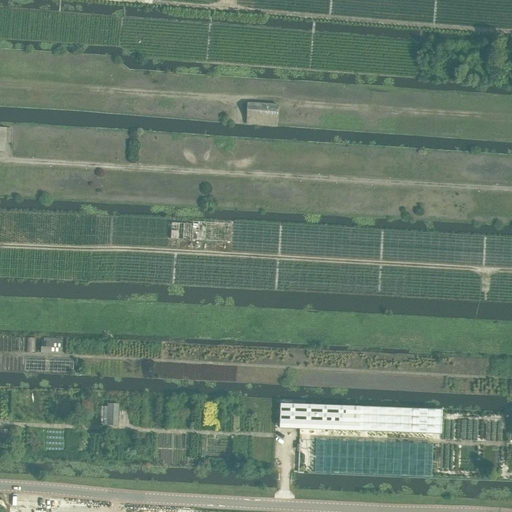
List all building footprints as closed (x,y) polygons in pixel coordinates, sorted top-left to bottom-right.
[(247,103),(246,117),(245,125),(275,127),(276,119),(277,105),(247,103)] [(170,239),(230,242),(231,223),(192,222),(192,224),(171,223),(170,239)] [(26,337),(26,352),(35,352),(35,338),(26,337)] [(62,345),(61,338),(43,338),(43,341),(41,341),(40,353),(61,354),(62,348),(59,348),(60,345),(62,345)] [(281,403),(280,428),(361,431),(362,406),(305,404),(305,401),(293,400),(293,404),(281,403)] [(80,415),(92,415),(93,403),(80,402),(80,415)] [(118,425),(119,404),(107,403),(106,425),(118,425)] [(362,406),(361,431),(441,434),(442,410),(362,406)] [(0,429),(0,437),(8,438),(9,430),(0,429)]
